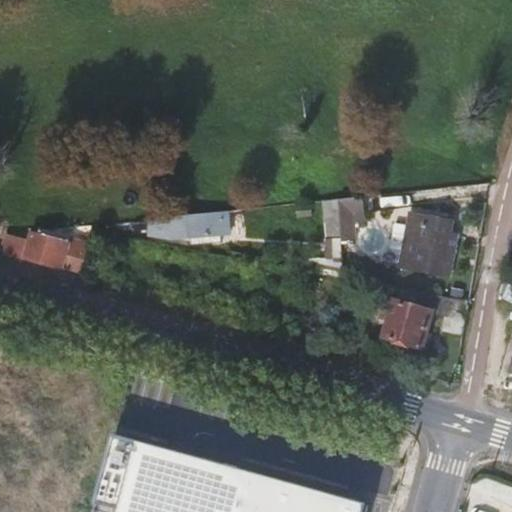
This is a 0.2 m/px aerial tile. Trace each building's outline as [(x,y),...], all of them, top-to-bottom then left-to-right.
[(365,214),(364,197),(338,200),(341,243),(357,241),(354,215),(365,214)] [(326,241),(325,260),(325,274),(343,277),(341,243),(338,200),(323,202),(326,241)] [(312,205),(298,207),(299,219),(314,217),(312,205)] [(172,218),(149,220),(149,232),(149,238),(168,242),(192,240),(198,239),(221,237),(231,237),(228,212),(172,218)] [(450,235),(452,223),(410,215),(407,228),(394,225),(389,251),(402,253),(399,268),(448,277),(452,255),(454,255),(457,237),(450,235)] [(149,222),(135,222),(135,234),(149,232),(149,222)] [(28,242),(5,235),(0,253),(61,270),(66,270),(81,274),(90,245),(72,240),(71,245),(30,233),(28,242)] [(222,242),(221,237),(198,239),(192,240),(193,245),(196,246),(222,242)] [(238,253),(225,252),(225,256),(276,266),(278,260),(238,253)] [(307,270),(325,274),(325,260),(308,260),(307,270)] [(442,333),(464,337),(470,304),(417,294),(413,308),(394,303),(391,312),(388,322),(383,338),(422,350),(431,316),(444,318),(442,333)] [(381,320),(388,322),(391,312),(384,309),(381,320)] [(119,438),(102,433),(83,511),(366,511),(368,505),(328,495),(178,454),(119,438)]
